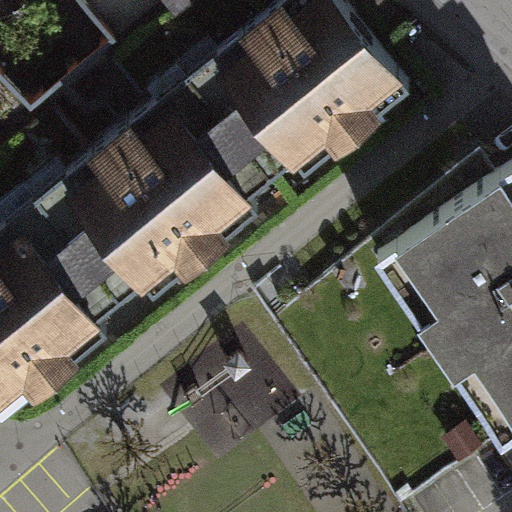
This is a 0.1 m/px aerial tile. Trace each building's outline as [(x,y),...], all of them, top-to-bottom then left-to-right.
[(87,0),(111,29),(100,38),(145,94),(154,86),(198,52),(157,1),(157,0),(87,0)] [(226,50),(196,74),(261,152),(284,134),(305,159),(408,75),(346,0),(260,0),(215,37),(226,50)] [(33,93),(0,58),(0,214),(6,209),(65,160),(90,139),(43,84),(33,93)] [(131,256),(154,283),(259,196),(238,171),(261,152),(196,74),(166,100),(154,86),(145,94),(90,139),(65,160),(75,172),(45,197),(110,274),(131,256)] [(511,158),(380,249),(412,295),(438,277),(497,362),(470,380),(503,427),(511,420),(511,158)] [(0,400),(4,405),(106,320),(85,295),(110,274),(45,197),(16,221),(6,209),(0,214),(0,400)] [(448,436),(461,454),(481,440),(468,422),(448,436)]
